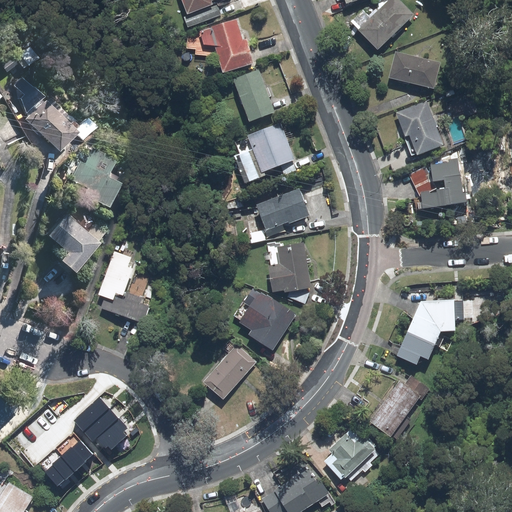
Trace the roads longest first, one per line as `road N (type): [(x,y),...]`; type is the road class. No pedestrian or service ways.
road 1 (tertiary): [(174,473),(251,449),(314,396),(349,343),(371,256)]
road 2 (tertiary): [(371,256),(359,177),(293,0)]
road 3 (residential): [(0,338),(113,366),(138,380),(161,412),(174,473)]
road 4 (residential): [(371,256),(511,247)]
